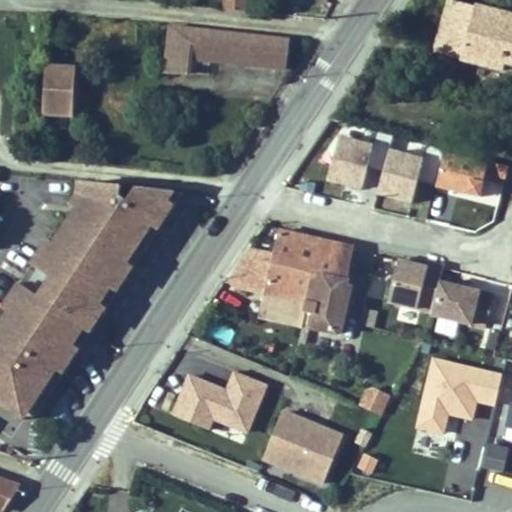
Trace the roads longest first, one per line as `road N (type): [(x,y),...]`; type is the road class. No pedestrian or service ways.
road 1 (residential): [(6,0),(358,31)]
road 2 (secondary): [(254,186),(93,426)]
road 3 (residential): [(511,233),(503,258),(254,186)]
road 4 (residential): [(254,186),(0,158)]
road 5 (residential): [(93,426),(284,511)]
road 6 (secondary): [(358,31),(254,186)]
